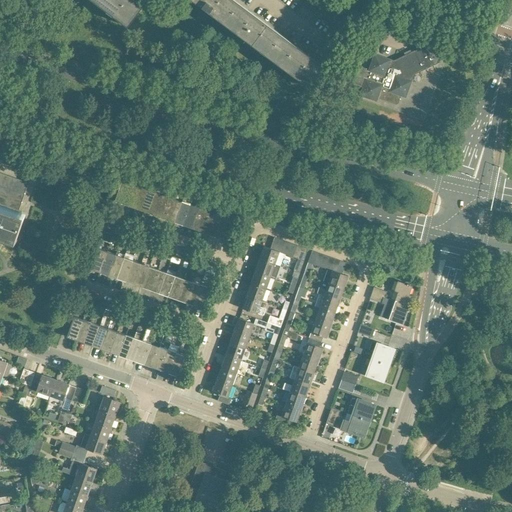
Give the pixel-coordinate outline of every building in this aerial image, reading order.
[(128,26),(143,6),(134,0),(92,0),(128,26)] [(309,87),(325,67),(324,66),(324,67),(234,0),(192,0),(309,87)] [(439,63),(442,57),(446,45),(434,41),(394,60),(392,60),(389,59),(374,54),(368,71),(366,70),(366,68),(358,66),(352,84),(360,87),(360,85),(363,86),(359,96),(377,102),(378,98),(386,101),(396,105),(398,103),(401,96),(406,98),(411,85),(414,75),(430,67),(439,63)] [(0,233),(17,240),(25,216),(21,215),(22,212),(19,210),(29,183),(0,172),(0,233)] [(40,186),(40,187),(49,190),(49,189),(48,189),(51,182),(51,183),(51,182),(42,179),(43,180),(41,186),(40,186)] [(115,201),(124,205),(131,183),(122,180),(120,186),(115,201)] [(124,205),(132,207),(140,186),(131,183),(124,205)] [(132,207),(141,210),(148,189),(140,186),(132,207)] [(141,210),(149,213),(157,192),(148,189),(141,210)] [(149,213),(158,216),(165,195),(157,192),(149,213)] [(158,216),(166,219),(174,198),(165,195),(158,216)] [(166,219),(175,222),(182,201),(174,198),(166,219)] [(175,222),(183,225),(191,204),(182,201),(175,222)] [(183,225),(192,228),(199,207),(191,204),(183,225)] [(199,207),(192,228),(200,231),(208,210),(199,207)] [(216,213),(208,210),(200,231),(209,234),(216,213)] [(209,234),(217,237),(225,216),(216,213),(209,234)] [(225,216),(217,237),(226,240),(233,220),(233,219),(225,216)] [(274,237),(270,248),(276,251),(280,239),(274,237)] [(279,252),(282,253),(286,241),(280,239),(276,251),(280,252),(279,252)] [(291,243),(286,241),(282,253),(285,254),(287,255),(291,243)] [(287,255),(293,257),(297,245),(291,243),(287,255)] [(293,257),(298,259),(303,247),(297,245),(293,257)] [(260,259),(275,264),(280,266),(285,254),(282,253),(279,252),(280,252),(276,251),(270,248),(264,246),(260,259)] [(303,247),(298,259),(304,261),(308,249),(303,247)] [(91,269),(100,272),(107,251),(98,248),(91,269)] [(107,251),(100,272),(108,275),(116,255),(107,251)] [(312,251),(308,262),(313,264),(314,264),(318,253),(312,251)] [(124,258),(117,278),(125,281),(134,256),(126,253),(124,258)] [(314,264),(319,266),(324,255),(318,253),(314,264)] [(116,255),(108,275),(117,278),(124,258),(116,255)] [(324,255),(319,266),(325,268),(329,257),(324,255)] [(134,256),(125,281),(134,284),(141,264),(133,261),(134,256)] [(328,269),(331,270),(335,259),(329,257),(325,268),(328,269)] [(255,271),(271,277),(276,279),(280,266),(275,264),(260,259),(255,271)] [(300,273),(304,261),(298,259),(294,271),(300,273)] [(333,271),(336,272),(340,260),(335,259),(331,270),(333,271)] [(346,263),(340,260),(336,272),(342,274),(346,263)] [(308,262),(304,275),(308,276),(313,264),(308,262)] [(141,264),(134,284),(142,287),(150,267),(141,264)] [(150,267),(142,287),(151,290),(158,270),(150,267)] [(333,271),(331,270),(328,269),(323,282),(329,283),(344,289),(348,276),(342,274),(336,272),(333,271)] [(158,270),(151,290),(159,293),(166,273),(158,270)] [(266,289),(271,277),(255,271),(251,284),(266,289)] [(295,286),(300,273),(294,271),(293,275),(294,276),(291,284),(295,286)] [(166,273),(159,293),(168,296),(175,276),(166,273)] [(304,275),(299,287),(304,289),(308,276),(304,275)] [(175,276),(168,296),(176,299),(183,279),(175,276)] [(183,279),(176,299),(185,302),(192,281),(183,279)] [(399,290),(395,301),(410,306),(413,296),(409,295),(413,286),(409,285),(410,283),(408,282),(399,279),(395,289),(399,290)] [(185,302),(193,305),(200,284),(192,281),(185,302)] [(318,293),(319,294),(324,296),(339,301),(344,289),(329,283),(326,290),(320,288),(318,293)] [(200,284),(193,305),(202,308),(209,288),(209,287),(200,284)] [(251,284),(247,296),(262,301),(266,289),(251,284)] [(299,287),(295,299),(300,301),(304,289),(299,287)] [(374,287),(372,293),(385,298),(387,291),(374,287)] [(383,303),(385,298),(372,293),(370,299),(383,303)] [(339,301),(324,296),(319,294),(314,306),(320,308),(335,313),(339,301)] [(267,303),(262,301),(247,296),(242,308),(263,316),(267,303)] [(295,299),(291,311),(295,313),(300,301),(295,299)] [(410,306),(395,301),(388,320),(403,325),(405,320),(406,317),(410,306)] [(281,328),(287,310),(282,308),(279,318),(270,315),(267,323),(281,328)] [(320,308),(316,320),(331,325),(335,313),(320,308)] [(291,311),(284,329),(289,331),(295,313),(291,311)] [(76,340),(83,319),(74,316),(69,314),(63,329),(69,331),(67,337),(76,340)] [(239,318),(234,331),(250,336),(254,323),(239,318)] [(308,323),(314,325),(311,333),(309,338),(321,342),(323,337),(326,338),(331,325),(316,320),(310,318),(308,323)] [(76,340),(84,343),(92,322),(83,319),(76,340)] [(84,343),(93,346),(100,325),(92,322),(84,343)] [(273,334),(270,343),(274,345),(281,328),(267,323),(265,331),(273,334)] [(361,324),(358,333),(372,338),(375,329),(361,324)] [(93,346),(101,349),(109,328),(100,325),(93,346)] [(101,349),(110,352),(117,331),(109,328),(101,349)] [(284,329),(278,346),(283,348),(287,337),(297,340),(299,334),(289,331),(284,329)] [(110,352),(118,355),(126,334),(117,331),(110,352)] [(230,343),(245,348),(250,336),(234,331),(230,343)] [(127,358),(135,361),(143,340),(145,335),(136,332),(134,337),(127,358)] [(118,355),(127,358),(134,337),(126,334),(118,355)] [(180,341),(190,344),(192,339),(182,335),(180,341)] [(308,342),(303,355),(318,361),(323,348),(320,347),(321,342),(309,338),(308,342)] [(135,361),(144,364),(151,343),(143,340),(135,361)] [(374,352),(372,359),(389,365),(395,349),(372,341),(369,350),(374,352)] [(144,364),(152,367),(160,346),(151,343),(144,364)] [(230,343),(226,355),(241,361),(245,348),(230,343)] [(152,367),(161,370),(168,349),(160,346),(152,367)] [(278,346),(274,358),(279,360),(283,348),(278,346)] [(178,377),(178,376),(187,350),(178,347),(177,352),(169,373),(178,377)] [(168,349),(161,370),(169,373),(177,352),(168,349)] [(226,355),(221,368),(236,373),(241,361),(226,355)] [(303,355),(299,367),(314,373),(318,361),(303,355)] [(274,358),(270,371),(274,373),(279,360),(274,358)] [(7,376),(12,364),(0,359),(0,374),(2,375),(7,376)] [(389,365),(372,359),(369,367),(364,365),(361,373),(383,381),(389,365)] [(294,366),(290,378),(310,385),(312,379),(314,378),(315,375),(314,374),(314,373),(299,367),(294,366)] [(30,370),(24,368),(19,382),(25,384),(30,370)] [(221,368),(217,380),(232,385),(236,373),(221,368)] [(26,384),(30,386),(35,372),(30,370),(25,384),(26,384)] [(270,385),(274,373),(270,371),(265,383),(270,385)] [(344,371),(341,379),(356,385),(358,376),(344,371)] [(37,391),(50,395),(56,380),(43,375),(37,391)] [(292,386),(290,392),(305,397),(310,385),(290,378),(288,384),(292,386)] [(356,385),(341,379),(338,388),(353,393),(356,385)] [(56,380),(50,395),(64,400),(69,384),(56,380)] [(213,392),(220,395),(218,401),(229,405),(231,399),(228,398),(232,385),(217,380),(213,392)] [(265,383),(261,395),(265,397),(266,397),(270,385),(265,383)] [(23,388),(21,396),(20,396),(26,398),(27,395),(30,386),(26,384),(24,389),(23,388)] [(77,402),(82,389),(76,387),(71,400),(77,402)] [(87,391),(82,389),(77,402),(83,404),(87,391)] [(257,394),(252,392),(247,391),(242,403),(253,407),(257,394)] [(286,404),(301,410),(305,397),(290,392),(286,404)] [(28,411),(33,397),(27,395),(26,398),(23,406),(22,409),(28,411)] [(23,406),(26,398),(20,396),(18,405),(23,406)] [(120,402),(104,397),(100,410),(116,415),(120,402)] [(350,406),(348,413),(352,415),(369,421),(375,405),(352,397),(349,405),(350,406)] [(87,399),(85,405),(91,408),(94,401),(87,399)] [(297,422),(301,410),(286,404),(281,417),(277,415),(275,421),(286,425),(288,419),(297,422)] [(331,407),(326,423),(335,427),(340,411),(331,407)] [(63,424),(64,421),(67,412),(68,410),(62,408),(57,422),(63,424)] [(116,415),(100,410),(95,422),(111,428),(116,415)] [(67,412),(64,421),(69,423),(72,414),(67,412)] [(364,437),(369,421),(352,415),(350,422),(344,420),(341,429),(347,431),(364,437)] [(0,420),(0,426),(11,430),(13,425),(0,420)] [(95,422),(91,435),(107,441),(111,428),(95,422)] [(0,433),(9,437),(11,430),(0,426),(0,433)] [(80,446),(102,454),(107,441),(91,435),(84,433),(80,446)] [(41,449),(43,441),(37,439),(34,447),(41,449)] [(62,442),(60,447),(73,452),(75,446),(62,442)] [(73,452),(60,447),(58,453),(71,458),(73,452)] [(199,490),(193,506),(208,511),(216,511),(228,481),(224,480),(227,471),(199,461),(190,487),(199,490)] [(81,463),(76,476),(92,482),(97,469),(81,463)] [(76,476),(72,488),(88,494),(92,482),(76,476)] [(24,483),(17,484),(19,493),(26,491),(24,483)] [(72,488),(67,501),(83,507),(88,494),(72,488)] [(33,511),(31,499),(25,500),(26,511),(33,511)] [(81,511),(83,507),(67,501),(63,511),(81,511)]
